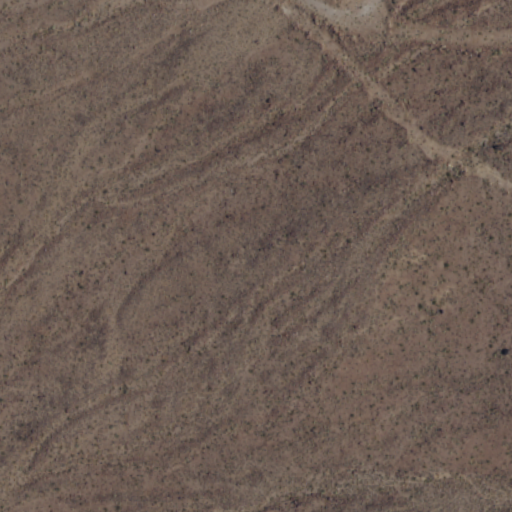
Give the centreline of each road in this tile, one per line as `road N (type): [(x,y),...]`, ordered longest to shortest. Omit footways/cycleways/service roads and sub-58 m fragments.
road 1 (track): [(511,186),(434,142),(321,30),(319,9)]
road 2 (track): [(304,0),(400,25),(448,48),(511,40)]
